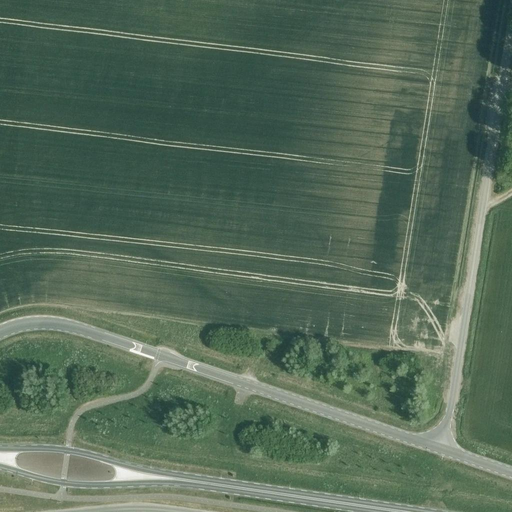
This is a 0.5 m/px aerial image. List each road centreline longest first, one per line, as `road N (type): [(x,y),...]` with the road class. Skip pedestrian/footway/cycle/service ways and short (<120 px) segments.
road 1 (tertiary): [(0,332),(31,323),(78,328),(443,450)]
road 2 (unclassified): [(443,450),(511,21)]
road 3 (primary): [(399,511),(198,482)]
road 4 (primary): [(198,482),(68,451),(0,448)]
road 5 (primary): [(0,466),(63,483),(198,482)]
